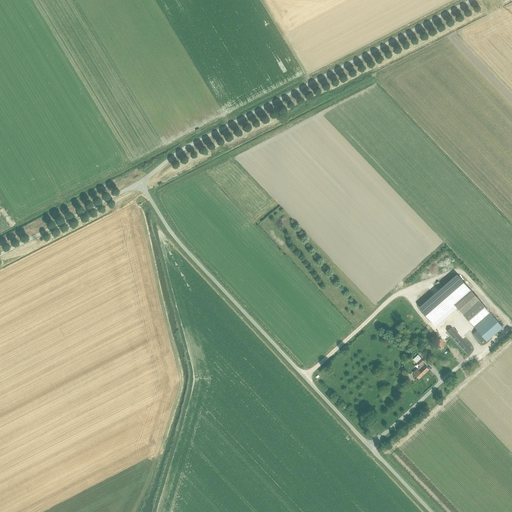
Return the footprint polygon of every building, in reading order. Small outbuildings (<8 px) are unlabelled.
[(457,274),(420,307),(433,322),(454,304),(470,290),(457,274)] [(471,290),(455,304),(474,327),(491,313),(471,290)] [(477,330),(473,333),(483,345),(487,341),(503,327),(491,313),(474,327),(477,330)] [(467,354),(472,350),(452,327),(447,331),(467,354)] [(440,339),(437,342),(442,348),(445,344),(440,339)] [(413,359),(417,363),(420,366),(413,373),(419,379),(429,369),(423,364),(425,362),(418,355),(413,359)]
